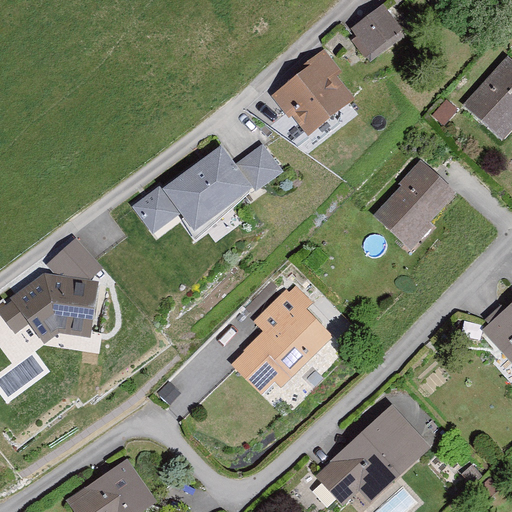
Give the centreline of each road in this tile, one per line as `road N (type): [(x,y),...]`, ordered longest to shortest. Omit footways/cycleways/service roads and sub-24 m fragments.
road 1 (residential): [(511,238),(390,365),(259,484),(223,491),(161,427),(148,425),(128,428),(5,511)]
road 2 (residential): [(351,0),(250,97),(0,282)]
